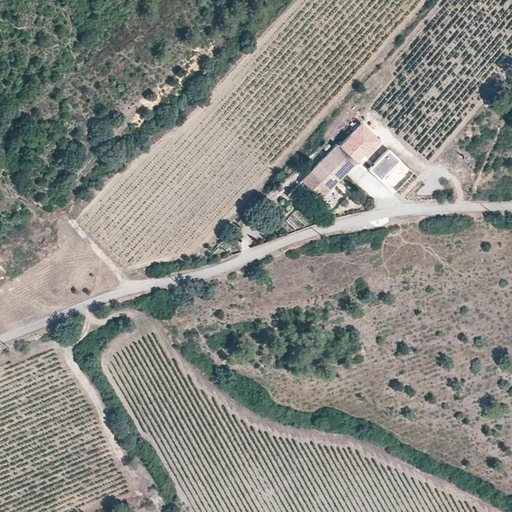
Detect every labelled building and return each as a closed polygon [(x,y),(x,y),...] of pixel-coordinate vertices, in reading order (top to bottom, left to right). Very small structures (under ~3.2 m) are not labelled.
[(360,121),(348,133),(365,149),(367,147),(369,149),(378,139),(360,121)] [(328,188),(365,149),(348,133),(338,144),(335,142),(308,170),(328,188)] [(329,144),(324,139),(320,144),(325,148),(329,144)] [(402,161),(389,149),(369,171),(381,182),(402,161)] [(328,188),(308,170),(300,179),(318,197),(321,193),(322,194),(328,188)]
